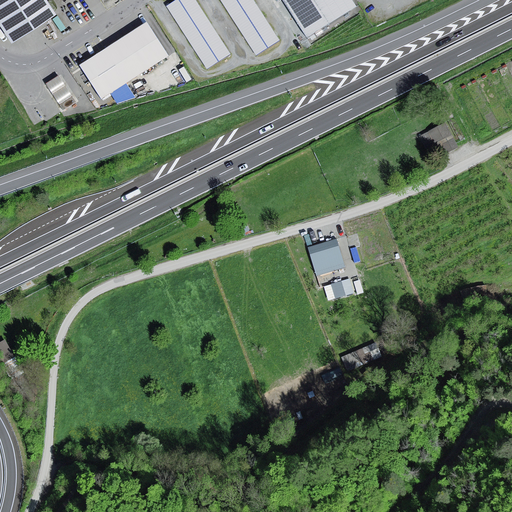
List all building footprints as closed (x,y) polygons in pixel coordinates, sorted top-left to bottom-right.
[(49,14),(40,0),(0,0),(0,27),(8,40),(49,14)] [(228,56),(192,0),(179,0),(167,8),(206,70),(228,56)] [(278,42),(250,0),(219,0),(256,56),(265,50),(278,42)] [(353,8),(348,0),(278,0),(303,39),(353,8)] [(166,60),(145,26),(79,68),(100,102),(166,60)] [(65,91),(57,78),(42,88),(51,100),(65,91)] [(75,104),(65,91),(51,100),(60,114),(75,104)] [(455,146),(444,125),(422,136),(432,157),(455,146)] [(343,266),(335,240),(321,244),(310,248),(318,274),(343,266)] [(352,292),(348,280),(326,287),(329,298),(352,292)] [(487,295),(485,286),(462,291),(464,300),(487,295)] [(27,378),(4,340),(0,342),(0,355),(17,383),(27,378)] [(379,355),(375,344),(343,357),(348,368),(379,355)]
